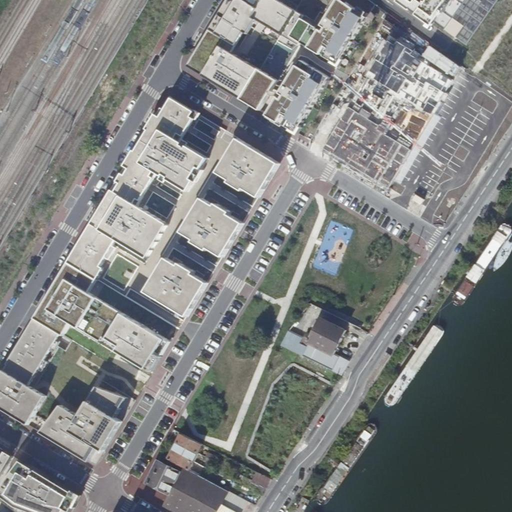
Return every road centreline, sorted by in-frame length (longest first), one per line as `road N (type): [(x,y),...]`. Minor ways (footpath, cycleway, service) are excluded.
road 1 (residential): [(310,157),(105,493)]
road 2 (secondary): [(267,511),(448,246)]
road 3 (residential): [(0,343),(165,69)]
road 4 (residential): [(165,69),(310,157)]
road 5 (residential): [(310,157),(448,246)]
road 6 (unknown): [(329,169),(402,57)]
road 7 (residential): [(0,430),(105,493)]
